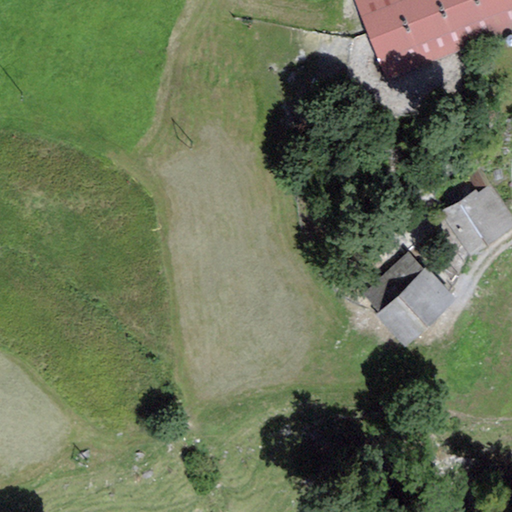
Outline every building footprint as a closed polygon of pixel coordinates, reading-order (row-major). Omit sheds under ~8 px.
[(360,0),(366,13),(398,0),(360,0)] [(511,0),(398,0),(366,13),(384,58),(511,7),(511,0)] [(511,7),(384,58),(392,78),(511,30),(511,7)] [(446,210),(472,248),(511,221),(511,220),(480,173),(445,196),(452,206),(446,210)] [(368,301),(380,313),(427,268),(415,256),(368,301)] [(406,341),(439,310),(453,296),(427,268),(380,313),(406,341)]
